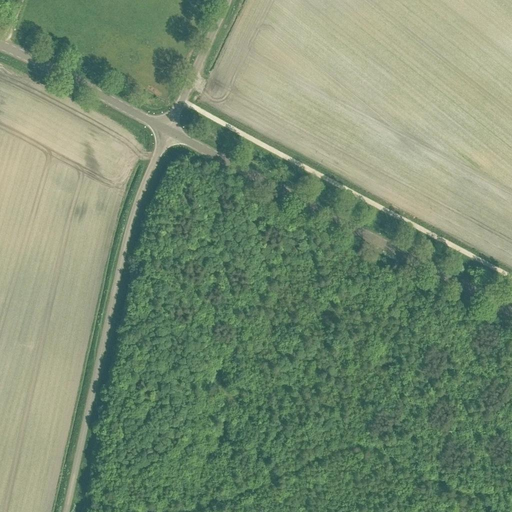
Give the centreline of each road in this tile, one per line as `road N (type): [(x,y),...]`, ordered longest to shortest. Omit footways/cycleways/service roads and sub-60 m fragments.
road 1 (unclassified): [(65,511),(126,239),(168,130)]
road 2 (tertiary): [(511,311),(168,130)]
road 3 (tertiary): [(168,130),(0,45)]
road 4 (tertiary): [(168,130),(227,0)]
